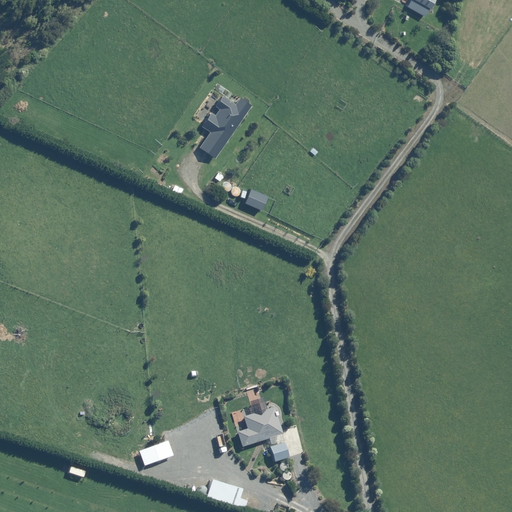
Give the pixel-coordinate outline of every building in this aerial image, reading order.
[(409,0),(405,7),(422,17),(432,0),(409,0)] [(211,157),(247,104),(238,99),(234,104),(220,95),(214,105),(219,108),(214,115),(210,112),(200,126),(210,132),(198,149),(211,157)] [(168,183),(164,190),(177,196),(180,188),(168,183)] [(244,429),(234,432),(240,449),(281,435),(272,408),(241,419),(244,429)] [(280,443),(267,447),(273,464),(286,459),(280,443)] [(154,446),(148,449),(153,463),(159,461),(154,446)]
